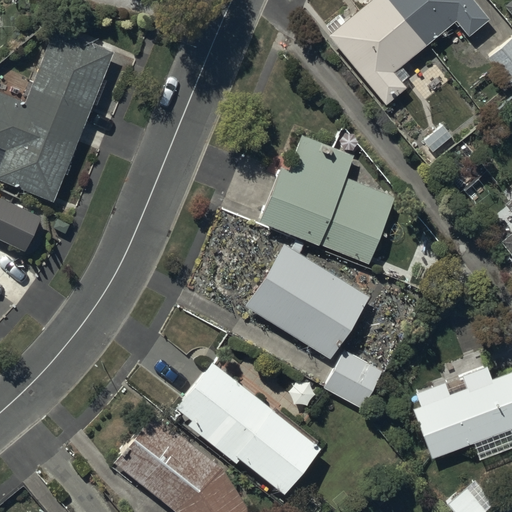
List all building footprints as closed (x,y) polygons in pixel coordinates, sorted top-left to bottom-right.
[(424,42),(388,0),(364,0),(342,19),(338,13),(324,24),(329,29),(326,32),(384,102),(405,85),(400,79),(406,73),(398,63),(424,42)] [(388,0),(424,42),(454,18),(466,33),(487,15),(474,0),(388,0)] [(511,0),(506,0),(503,4),(511,15),(511,0)] [(0,177),(52,198),(111,48),(52,25),(23,99),(0,89),(0,177)] [(511,35),(486,55),(511,87),(511,35)] [(351,153),(299,133),(288,161),(279,157),(256,218),(368,261),(393,195),(343,176),(351,153)] [(511,192),(503,199),(511,210),(511,227),(507,232),(511,237),(511,192)] [(282,241),(244,303),(328,354),(366,293),(297,251),(301,245),(294,241),(290,247),(282,241)] [(342,347),(322,385),(360,406),(380,369),(342,347)] [(318,445),(209,359),(178,398),(177,409),(188,417),(184,422),(234,462),(238,457),(281,491),(318,445)] [(467,385),(411,406),(429,455),(472,440),(476,453),(511,439),(511,434),(509,426),(511,424),(511,367),(490,376),(485,364),(462,372),(467,385)] [(295,388),(285,380),(272,386),(272,398),(283,407),(294,400),(295,388)] [(150,410),(111,460),(173,508),(175,511),(250,511),(223,467),(150,410)] [(464,485),(445,501),(453,511),(479,511),(484,508),(464,485)]
